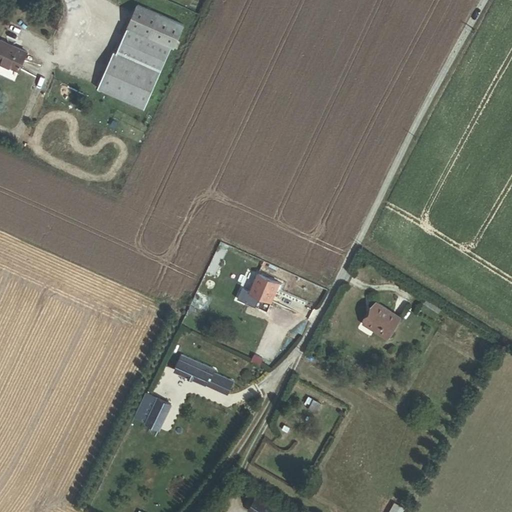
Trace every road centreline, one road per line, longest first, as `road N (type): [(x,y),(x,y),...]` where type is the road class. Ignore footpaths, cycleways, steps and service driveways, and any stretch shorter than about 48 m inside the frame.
road 1 (unclassified): [(280,379),(485,0)]
road 2 (track): [(188,511),(280,379)]
